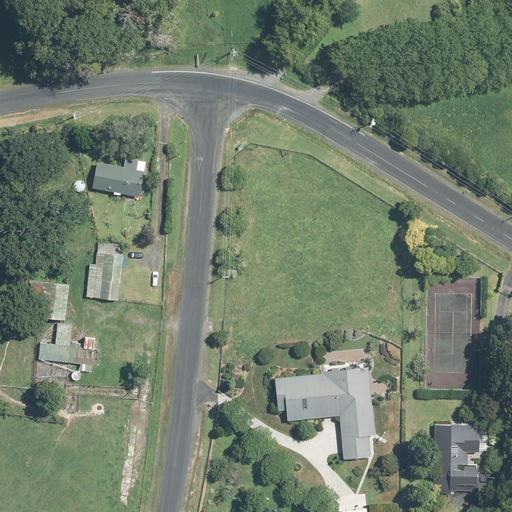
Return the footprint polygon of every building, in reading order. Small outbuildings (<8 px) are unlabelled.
[(100,151),(92,185),(140,196),(148,162),(100,151)] [(119,299),(123,253),(124,242),(99,240),(96,264),(89,264),(86,296),(119,299)] [(66,319),(69,284),(44,281),(41,316),(66,319)] [(80,371),(90,371),(95,365),(96,338),(91,337),(91,336),(83,336),(83,341),(72,341),(73,322),(57,322),(57,343),(41,342),(39,360),(81,363),(80,371)] [(378,434),(366,365),(274,380),(279,412),(286,411),(288,422),(337,414),(345,460),(375,455),(372,435),(378,434)] [(469,451),(491,451),(491,428),(479,428),(479,424),(436,423),(435,450),(437,450),(437,472),(433,472),(433,491),(451,491),(451,489),(477,489),(477,462),(469,461),(469,451)]
